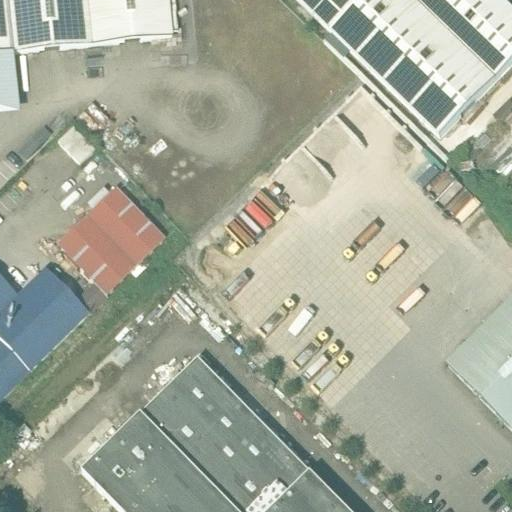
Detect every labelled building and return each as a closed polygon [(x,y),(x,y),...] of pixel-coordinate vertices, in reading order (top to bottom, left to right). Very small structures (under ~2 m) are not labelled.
[(0,0),(0,57),(10,56),(4,0),(0,0)] [(167,0),(5,0),(11,56),(171,40),(167,0)] [(366,0),(295,0),(332,36),(366,0)] [(366,0),(332,36),(441,141),(511,67),(511,12),(499,0),(366,0)] [(0,57),(0,118),(16,117),(10,56),(0,57)] [(94,153),(72,130),(58,143),(80,167),(94,153)] [(44,132),(21,154),(27,160),(50,137),(44,132)] [(164,243),(115,191),(57,247),(106,299),(164,243)] [(17,302),(0,317),(0,344),(29,374),(87,318),(76,306),(45,274),(17,302)] [(0,317),(17,302),(0,284),(0,317)] [(94,288),(76,306),(87,318),(105,300),(94,288)] [(511,305),(448,368),(511,432),(511,305)] [(0,402),(29,374),(0,344),(0,402)] [(346,511),(198,362),(83,475),(118,511),(346,511)]
